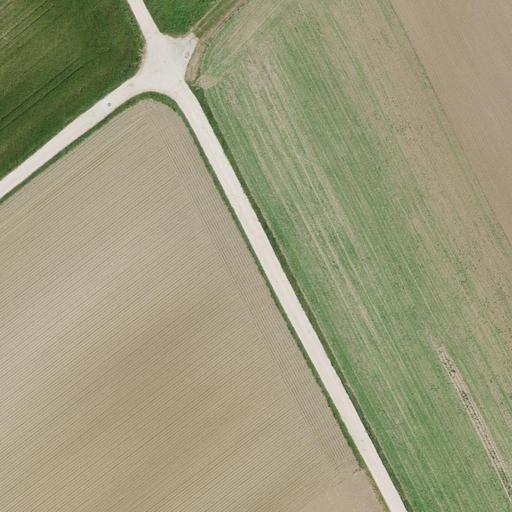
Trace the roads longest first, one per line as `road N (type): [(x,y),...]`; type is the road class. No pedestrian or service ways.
road 1 (track): [(399,511),(134,0)]
road 2 (track): [(0,190),(231,0)]
